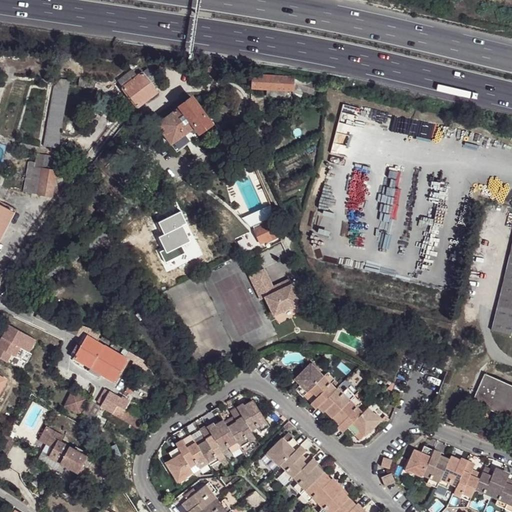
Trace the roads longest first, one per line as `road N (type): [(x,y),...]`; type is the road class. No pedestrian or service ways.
road 1 (motorway): [(0,1),(279,43),(511,96)]
road 2 (motorway): [(511,60),(223,0)]
road 3 (unknown): [(0,304),(62,333),(70,364),(99,373)]
